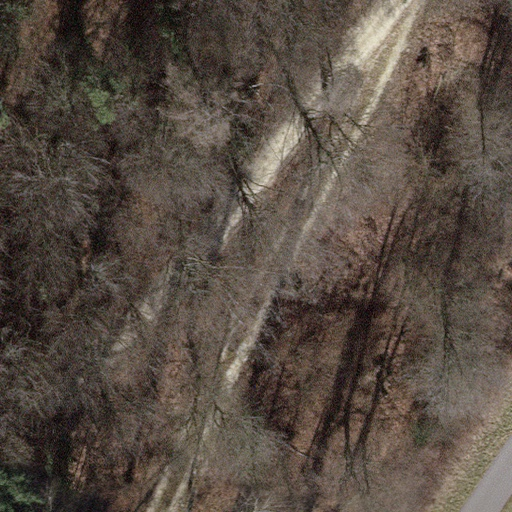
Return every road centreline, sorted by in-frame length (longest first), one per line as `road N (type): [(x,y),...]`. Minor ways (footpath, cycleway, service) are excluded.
road 1 (track): [(401,0),(140,333),(0,427)]
road 2 (track): [(418,0),(167,511)]
